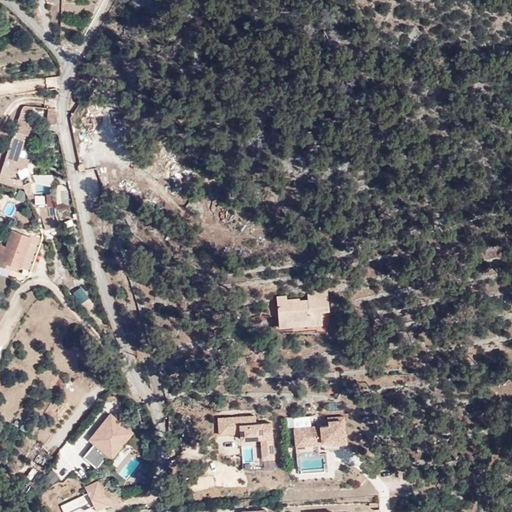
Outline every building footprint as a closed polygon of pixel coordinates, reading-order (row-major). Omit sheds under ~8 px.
[(15,131),(0,171),(0,181),(11,185),(16,167),(26,169),(29,159),(20,155),(26,135),(15,131)] [(149,155),(171,177),(183,166),(161,143),(149,155)] [(52,190),(51,173),(31,175),(32,192),(52,190)] [(55,192),(45,192),(45,205),(55,205),(55,192)] [(41,218),(46,230),(58,226),(54,206),(40,207),(41,218)] [(43,234),(18,228),(12,251),(3,249),(0,260),(0,265),(9,268),(11,264),(32,270),(43,234)] [(80,303),(88,298),(81,286),(72,292),(80,303)] [(327,299),(328,309),(347,310),(347,298),(327,299)] [(347,310),(328,309),(305,309),(304,304),(290,304),(291,337),(346,337),(347,310)] [(9,363),(0,363),(0,381),(9,382),(9,363)] [(94,444),(83,457),(97,468),(105,457),(109,460),(134,431),(110,413),(88,439),(94,444)] [(255,415),(215,416),(216,434),(240,435),(241,440),(259,440),(262,457),(273,456),(271,422),(255,422),(255,415)] [(329,424),(293,427),(294,447),(347,445),(344,415),(328,416),(329,424)] [(116,470),(123,478),(139,464),(132,456),(116,470)] [(88,493),(60,506),(63,511),(82,511),(94,507),(96,510),(109,504),(97,481),(84,487),(88,493)]
